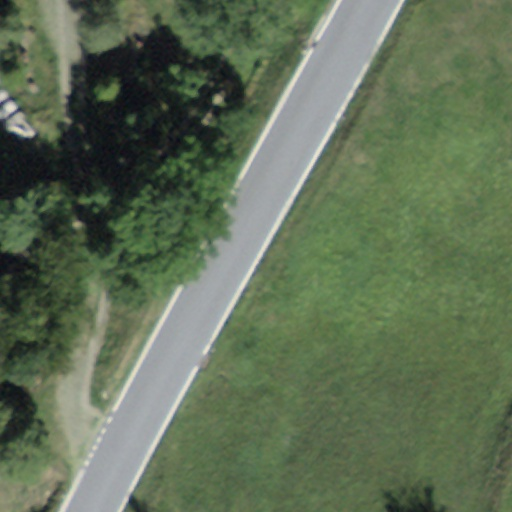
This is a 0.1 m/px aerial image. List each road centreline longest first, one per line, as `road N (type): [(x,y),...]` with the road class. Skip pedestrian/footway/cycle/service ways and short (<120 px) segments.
road 1 (tertiary): [(91,511),(376,0)]
road 2 (track): [(93,257),(70,0)]
road 3 (track): [(103,484),(73,397),(93,257)]
